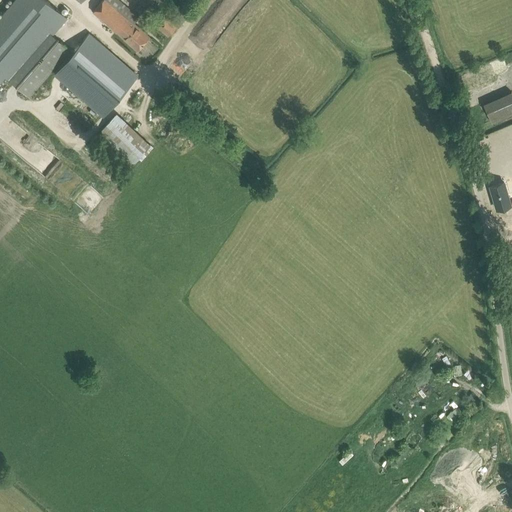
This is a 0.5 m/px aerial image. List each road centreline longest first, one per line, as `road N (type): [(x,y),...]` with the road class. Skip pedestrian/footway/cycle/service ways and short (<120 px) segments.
road 1 (unclassified): [(467,159),(487,236),(511,409)]
road 2 (track): [(410,0),(467,159)]
